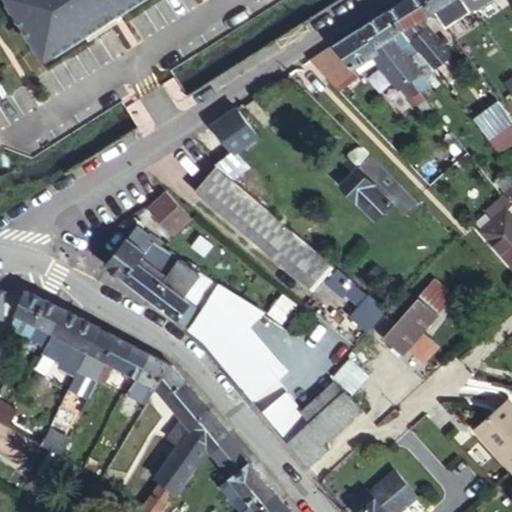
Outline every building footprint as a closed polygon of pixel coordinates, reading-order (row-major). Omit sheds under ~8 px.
[(120,15),(143,0),(17,0),(8,5),(41,55),(50,50),(55,57),(88,36),(120,15)] [(432,12),(423,0),(407,0),(384,15),(399,33),(411,25),(432,12)] [(423,0),(432,12),(450,0),(423,0)] [(460,0),(450,0),(432,12),(442,26),(466,10),(460,0)] [(511,21),(511,7),(501,15),(508,24),(511,21)] [(120,15),(88,36),(91,41),(123,21),(120,15)] [(399,33),(384,15),(359,32),(376,52),(390,40),(399,33)] [(411,25),(399,33),(409,44),(419,35),(411,25)] [(493,50),(479,31),(478,32),(465,42),(479,60),(493,50)] [(352,71),(370,57),(376,52),(359,32),(320,56),(346,87),(357,77),(352,71)] [(422,33),(419,35),(409,44),(432,70),(446,59),(422,33)] [(423,103),(417,96),(407,85),(418,76),(390,40),(376,52),(370,57),(413,110),(423,103)] [(46,63),(55,57),(50,50),(41,55),(46,63)] [(407,85),(417,96),(427,88),(418,76),(407,85)] [(499,157),(511,146),(511,127),(494,100),(470,118),(499,157)] [(234,111),(209,127),(230,154),(233,158),(257,141),(234,111)] [(371,157),(360,147),(342,164),(352,175),(356,171),(371,157)] [(230,154),(212,166),(224,177),(240,165),(233,158),(230,154)] [(371,157),(356,171),(373,187),(387,174),(371,157)] [(212,166),(210,164),(189,189),(303,284),(323,262),(224,177),(212,166)] [(356,171),(352,175),(340,187),(378,226),(395,210),(373,187),(356,171)] [(373,187),(395,210),(409,196),(387,174),(373,187)] [(511,190),(502,199),(484,215),(492,224),(503,213),(511,222),(511,190)] [(145,212),(171,238),(189,219),(163,195),(145,212)] [(511,222),(503,213),(492,224),(479,235),(511,270),(511,222)] [(132,235),(125,244),(141,255),(148,245),(132,235)] [(104,268),(121,281),(136,262),(141,255),(125,244),(123,243),(104,268)] [(179,265),(148,245),(141,255),(136,262),(165,284),(179,265)] [(190,333),(201,318),(191,311),(194,306),(184,298),(198,276),(179,265),(165,284),(136,262),(121,281),(190,333)] [(220,290),(198,276),(184,298),(194,306),(191,311),(201,318),(220,290)] [(323,442),(360,412),(346,396),(343,398),(310,425),(290,401),(275,382),(278,379),(241,336),(262,316),(220,290),(201,318),(190,333),(194,337),(204,346),(211,353),(218,361),(306,468),(329,450),(323,442)] [(445,307),(426,290),(417,301),(436,317),(445,307)] [(281,319),(295,305),(284,295),(270,310),(281,319)] [(28,298),(23,297),(17,314),(36,323),(45,306),(28,298)] [(436,317),(417,301),(386,335),(405,351),(410,346),(424,331),(436,317)] [(63,314),(45,306),(36,323),(54,332),(63,314)] [(9,331),(27,340),(36,323),(17,314),(9,331)] [(100,331),(63,314),(54,332),(72,340),(92,350),(100,331)] [(295,342),(327,367),(338,376),(356,356),(313,321),(295,342)] [(27,340),(46,350),(54,332),(36,323),(27,340)] [(118,340),(100,331),(92,350),(108,362),(113,352),(118,340)] [(424,331),(410,346),(419,354),(433,339),(424,331)] [(92,350),(72,340),(63,361),(81,370),(92,350)] [(134,348),(118,340),(113,352),(128,359),(134,348)] [(113,352),(108,362),(114,365),(133,374),(140,377),(150,356),(134,348),(128,359),(113,352)] [(108,362),(92,350),(81,370),(70,394),(89,403),(108,362)] [(173,366),(150,356),(140,377),(158,389),(173,366)] [(175,367),(173,366),(158,389),(183,421),(169,439),(182,447),(193,432),(210,410),(175,367)] [(331,384),(338,376),(327,367),(290,401),(310,425),(343,398),(331,384)] [(0,377),(0,391),(10,372),(5,369),(0,377)] [(126,396),(147,407),(158,389),(140,377),(126,396)] [(0,398),(0,421),(4,424),(13,407),(0,398)] [(13,407),(4,424),(29,438),(44,447),(52,431),(44,427),(54,409),(41,402),(32,419),(13,407)] [(472,432),(511,475),(511,410),(504,402),(472,432)] [(214,453),(228,432),(210,410),(193,432),(208,447),(214,453)] [(162,483),(145,507),(154,511),(163,511),(208,447),(193,432),(182,447),(157,479),(162,483)] [(255,511),(258,510),(276,493),(251,462),(252,461),(228,432),(214,453),(236,480),(225,489),(243,511),(255,511)] [(44,447),(29,438),(22,451),(37,460),(44,447)] [(394,475),(369,495),(374,501),(375,499),(386,511),(399,511),(415,498),(394,475)] [(101,480),(100,480),(97,485),(102,488),(106,483),(101,480)] [(291,511),(276,493),(258,510),(259,511),(291,511)] [(356,507),(360,511),(374,501),(369,495),(356,507)] [(386,511),(375,499),(374,501),(360,511),(386,511)]
